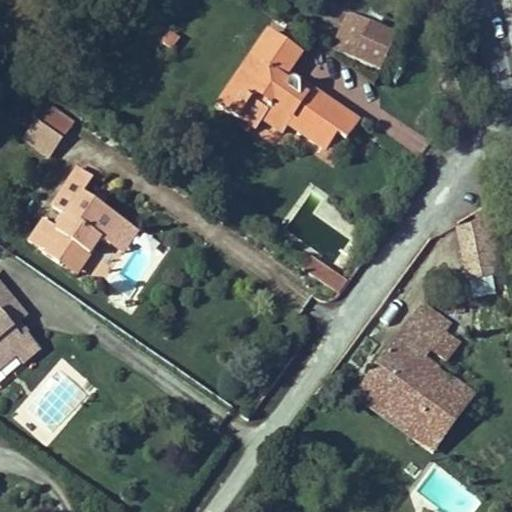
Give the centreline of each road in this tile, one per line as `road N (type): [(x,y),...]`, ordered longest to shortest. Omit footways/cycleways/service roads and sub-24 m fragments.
road 1 (residential): [(225,511),(449,186),(511,122)]
road 2 (unknown): [(325,79),(462,173)]
road 3 (secondary): [(480,0),(511,122)]
